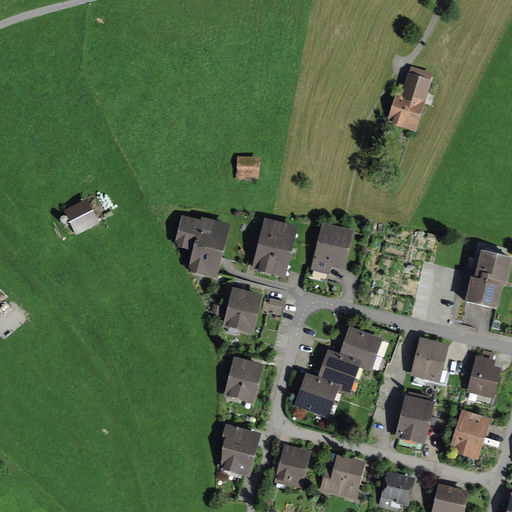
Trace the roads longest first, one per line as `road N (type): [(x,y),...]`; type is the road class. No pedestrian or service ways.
road 1 (residential): [(413,324),(320,302),(296,330),(275,425),(383,453)]
road 2 (residential): [(383,453),(413,324)]
